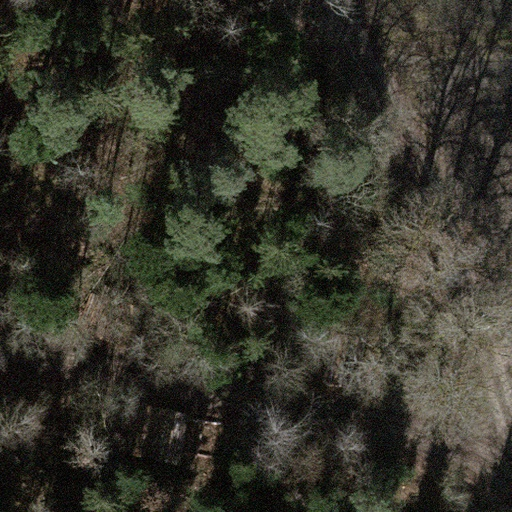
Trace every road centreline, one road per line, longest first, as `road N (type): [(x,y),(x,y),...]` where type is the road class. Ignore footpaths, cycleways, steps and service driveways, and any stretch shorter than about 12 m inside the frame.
road 1 (track): [(511,481),(479,458),(420,438),(0,347)]
road 2 (track): [(511,410),(401,112),(341,0)]
